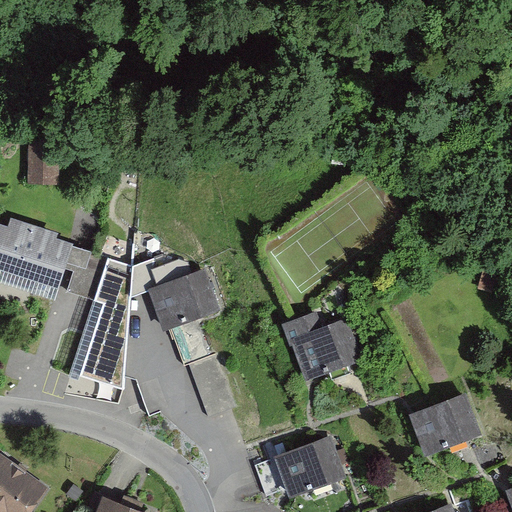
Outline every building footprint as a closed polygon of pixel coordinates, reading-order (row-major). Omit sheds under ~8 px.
[(60,140),(33,142),(36,185),(63,183),(60,140)] [(59,230),(12,216),(10,223),(0,220),(0,277),(56,296),(68,269),(74,272),(68,289),(97,300),(111,260),(93,255),(93,251),(73,243),(74,240),(58,234),(59,230)] [(208,273),(155,293),(172,336),(203,322),(224,315),(208,273)] [(329,313),(297,325),(320,387),(379,365),(362,322),(336,332),(329,313)] [(203,322),(172,336),(186,370),(190,367),(218,357),(203,322)] [(218,357),(190,367),(210,421),(238,411),(218,357)] [(477,395),(423,414),(438,458),(493,440),(477,395)] [(334,438),(280,457),(297,507),(352,488),(334,438)] [(42,511),(60,488),(7,450),(0,459),(0,511),(42,511)] [(151,511),(114,495),(105,511),(151,511)]
